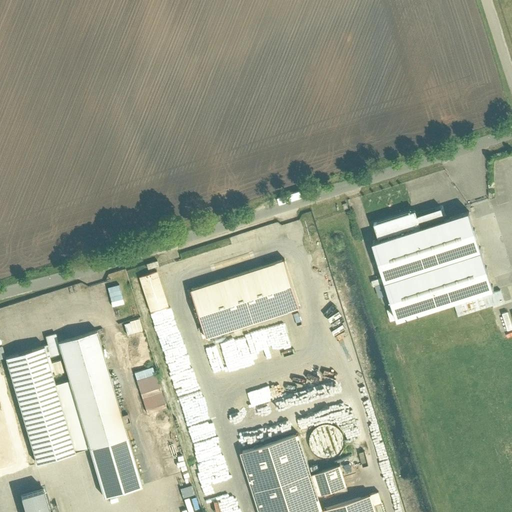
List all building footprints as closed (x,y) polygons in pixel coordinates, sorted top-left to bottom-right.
[(369,240),(394,318),(492,286),(467,209),(369,240)] [(182,293),(198,340),(293,307),(276,260),(182,293)] [(138,275),(147,310),(167,305),(157,270),(138,275)] [(110,305),(124,302),(119,283),(106,286),(110,305)] [(171,307),(164,309),(166,316),(173,313),(171,307)] [(511,327),(508,311),(502,312),(505,329),(511,327)] [(131,332),(142,328),(139,316),(128,319),(131,332)] [(96,327),(55,339),(67,379),(55,383),(75,450),(88,446),(103,496),(142,485),(96,327)] [(43,343),(3,355),(35,462),(75,450),(55,383),(43,343)] [(152,365),(132,371),(145,413),(165,407),(152,365)] [(298,430),(239,449),(259,511),(323,511),(322,506),(317,491),(310,470),(298,430)] [(310,470),(317,491),(346,481),(340,461),(310,470)] [(48,511),(41,485),(19,492),(24,511),(48,511)] [(376,511),(369,491),(322,506),(323,511),(376,511)]
